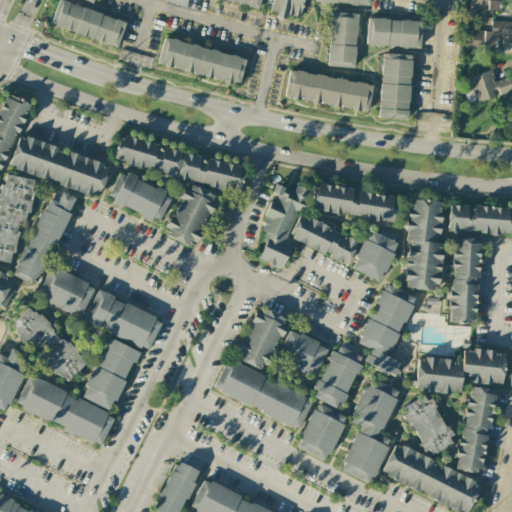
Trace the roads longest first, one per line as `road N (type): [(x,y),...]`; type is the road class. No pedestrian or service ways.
road 1 (secondary): [(0,70),(116,112),(347,169),(511,189)]
road 2 (secondary): [(511,155),(327,135),(127,85)]
